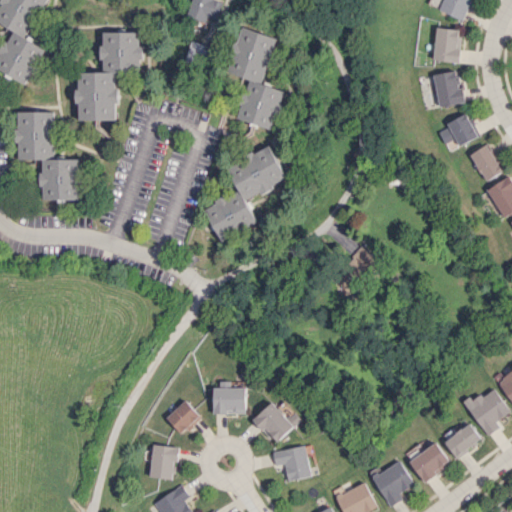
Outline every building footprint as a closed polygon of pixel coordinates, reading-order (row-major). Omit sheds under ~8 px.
[(47,0),(4,0),(0,8),(0,21),(14,29),(0,55),(0,69),(27,84),(46,48),(27,38),(47,0)] [(191,0),(187,14),(215,23),(222,0),(191,0)] [(463,20),(471,0),(443,0),(439,10),(463,20)] [(276,37),(241,26),(227,72),(249,79),(237,118),(273,129),(284,90),(262,83),(276,37)] [(433,59),(457,62),(461,29),(436,26),(433,59)] [(78,119),(116,119),(116,71),(141,71),(141,31),(102,31),(102,72),(78,72),(78,119)] [(183,61),(204,69),(211,47),(191,40),(183,61)] [(439,106),(465,101),(463,86),(460,87),(456,69),(433,74),(439,106)] [(79,200),(79,159),(54,158),(55,111),(19,111),(18,159),(42,159),(41,187),(43,187),(43,199),(79,200)] [(459,145),(480,135),(473,120),(471,122),(466,113),(446,122),(448,127),(439,131),(445,143),(456,138),(459,145)] [(471,152),(485,180),(502,172),(489,144),(471,152)] [(221,240),(258,221),(247,198),(286,178),(270,145),(226,166),(238,190),(205,207),(221,240)] [(487,188),(503,217),(511,212),(511,181),(509,176),(487,188)] [(380,261),(365,247),(336,277),(351,292),(380,261)] [(511,400),(511,368),(497,379),(511,400)] [(214,413),(246,412),(246,387),(213,387),(214,413)] [(474,401),(470,395),(464,400),(488,435),(500,426),(496,421),(511,410),(494,387),(474,401)] [(166,417),(182,434),(202,416),(185,399),(166,417)] [(276,442),(294,424),(273,401),(254,419),(276,442)] [(456,456),(482,439),(472,423),(445,440),(456,456)] [(410,461),(426,481),(452,461),(436,441),(410,461)] [(312,475),(305,444),(273,451),(276,465),(285,463),(289,480),(312,475)] [(179,446),(152,445),(151,477),(173,478),(173,461),(179,462),(179,446)] [(373,477),(392,506),(404,498),(400,493),(416,483),(400,459),(373,477)] [(345,511),(368,511),(379,506),(365,481),(337,497),(345,511)] [(192,511),(185,499),(189,496),(184,485),(154,500),(160,511),(192,511)]
